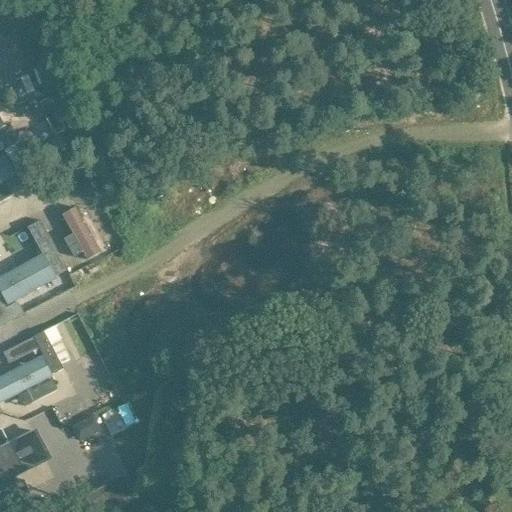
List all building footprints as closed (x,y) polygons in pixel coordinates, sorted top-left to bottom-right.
[(8,151),(15,162),(30,153),(23,141),(8,151)] [(4,157),(0,159),(0,188),(16,179),(4,157)] [(77,209),(64,216),(89,261),(102,254),(77,209)] [(43,256),(0,280),(0,295),(8,309),(57,280),(43,256)] [(39,336),(6,350),(14,367),(46,354),(39,336)] [(43,358),(0,379),(0,406),(17,398),(23,410),(60,391),(43,358)] [(95,425),(73,436),(80,451),(102,439),(95,425)] [(0,487),(51,461),(36,431),(9,445),(2,431),(0,432),(0,487)]
